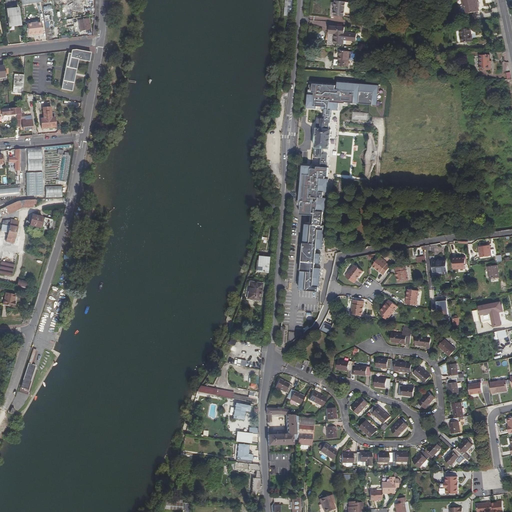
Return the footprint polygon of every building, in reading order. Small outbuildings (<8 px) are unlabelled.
[(461,0),(463,7),(465,14),(479,11),(477,0),(461,0)] [(345,3),(346,2),(335,1),(335,2),(333,2),(333,6),(335,7),(334,16),(344,17),(344,13),(345,3)] [(16,8),(7,9),(9,27),(20,25),(19,16),(17,16),(16,8)] [(80,31),(90,29),(88,18),(78,20),(80,31)] [(40,20),(28,21),(29,32),(41,30),(40,20)] [(344,33),(345,27),(330,26),(330,29),(328,29),(327,43),(343,45),(344,41),(356,42),(357,34),(344,33)] [(462,43),(472,41),(470,28),(460,30),(462,43)] [(75,50),(72,50),(71,54),(69,53),(62,89),(73,90),(78,59),(89,61),(91,53),(75,50)] [(338,65),(349,66),(350,52),(339,51),(338,65)] [(489,55),(479,55),(480,70),(490,70),(489,61),(489,55)] [(16,91),(17,86),(22,87),(23,78),(23,74),(14,73),(11,91),(16,91)] [(376,106),(378,86),(338,82),(337,90),(335,90),(335,85),(313,84),(313,92),(315,93),(315,95),(308,95),(307,108),(316,109),(316,106),(322,107),(321,109),(325,110),(324,120),(317,119),(313,157),(321,158),(320,168),(316,167),(316,169),(311,169),(311,168),(303,167),(303,172),(302,172),(302,177),(300,201),(301,201),(300,215),(313,216),(314,211),(323,212),(325,212),(326,199),(322,198),(323,193),(326,193),(328,179),(324,179),(325,177),(327,177),(328,168),(327,168),(326,168),(327,163),(327,155),(321,155),(322,149),(329,150),(331,130),(329,130),(329,123),(330,123),(331,117),(331,110),(332,110),(338,111),(338,103),(345,104),(345,103),(376,106)] [(0,109),(0,115),(12,114),(14,114),(13,119),(12,127),(16,127),(19,107),(6,109),(0,109)] [(44,118),(41,119),(42,128),(56,127),(55,117),(52,118),(51,107),(43,108),(44,118)] [(368,113),(353,112),(352,120),(368,121),(368,113)] [(33,129),(32,120),(26,120),(22,121),(23,130),(33,129)] [(27,162),(42,161),(41,147),(25,149),(27,162)] [(17,178),(20,178),(20,167),(20,150),(15,150),(15,158),(8,158),(9,163),(13,163),(13,170),(15,170),(15,171),(17,171),(17,178)] [(66,184),(67,179),(71,156),(69,156),(69,153),(66,153),(65,153),(65,155),(63,155),(63,156),(59,181),(59,183),(66,184)] [(303,167),(311,168),(311,166),(302,165),(299,201),(300,201),(302,177),(302,172),(303,172),(303,167)] [(43,172),(26,173),(26,196),(43,196),(43,172)] [(45,187),(45,198),(62,197),(61,186),(45,187)] [(0,188),(0,197),(19,196),(19,188),(0,188)] [(33,208),(34,206),(36,205),(36,201),(35,200),(29,200),(23,201),(17,202),(6,207),(9,214),(23,208),(33,208)] [(314,211),(313,216),(313,217),(311,217),(310,224),(313,224),(313,225),(305,224),(299,290),(319,292),(319,288),(320,288),(321,269),(315,268),(315,264),(320,264),(321,254),(316,254),(316,249),(322,250),(324,231),(323,231),(324,226),(322,226),(323,212),(314,211)] [(25,220),(24,224),(49,231),(52,221),(32,215),(31,221),(25,220)] [(10,220),(3,222),(1,232),(7,233),(6,241),(15,243),(17,235),(15,235),(17,222),(10,220)] [(491,250),(490,245),(479,247),(480,258),(490,256),(490,250),(491,250)] [(4,251),(0,267),(0,273),(12,277),(17,254),(4,251)] [(269,258),(260,257),(260,260),(259,272),(268,273),(269,258)] [(391,266),(379,257),(372,266),(384,275),(391,266)] [(453,258),(453,269),(466,268),(465,257),(453,258)] [(434,272),(433,261),(433,259),(431,259),(432,276),(448,274),(447,271),(434,272)] [(446,260),(433,261),(434,272),(447,271),(446,260)] [(363,272),(355,265),(346,276),(354,283),(363,272)] [(488,267),(489,279),(499,278),(497,265),(488,267)] [(408,280),(406,266),(395,268),(398,282),(408,280)] [(15,286),(27,290),(29,282),(17,279),(15,286)] [(250,288),(248,298),(260,300),(263,284),(249,282),(248,288),(250,288)] [(59,291),(53,289),(48,304),(54,306),(59,291)] [(408,289),(406,304),(417,305),(419,291),(408,289)] [(15,300),(17,294),(8,292),(4,304),(15,307),(16,301),(15,300)] [(443,315),(448,314),(447,299),(437,300),(438,310),(439,310),(439,312),(442,312),(443,315)] [(364,301),(354,300),(352,314),(362,316),(364,301)] [(398,306),(389,300),(380,311),(382,313),(388,318),(389,318),(398,306)] [(500,303),(479,307),(482,322),(492,320),(493,327),(500,326),(497,312),(501,311),(500,303)] [(324,323),(321,330),(329,334),(333,326),(324,323)] [(402,343),(402,344),(410,345),(412,326),(404,325),(403,335),(392,333),(391,342),(402,343)] [(507,330),(495,331),(496,339),(508,338),(507,330)] [(416,336),(415,345),(426,346),(426,349),(430,349),(431,338),(427,337),(427,338),(416,336)] [(444,340),(439,346),(447,354),(449,356),(456,349),(453,347),(444,340)] [(377,358),(376,367),(387,368),(391,369),(392,361),(392,359),(388,359),(377,358)] [(338,360),(337,369),(348,370),(352,371),(352,365),(353,361),(349,361),(338,360)] [(407,363),(396,362),(396,361),(392,361),(391,369),(391,370),(394,371),(395,370),(406,371),(407,363)] [(25,363),(12,414),(13,415),(15,410),(23,412),(35,365),(25,363)] [(456,364),(448,365),(449,376),(449,380),(457,379),(459,378),(458,375),(456,364)] [(366,375),(367,367),(356,366),(356,365),(352,365),(352,371),(351,374),(355,375),(355,374),(366,375)] [(425,383),(430,376),(422,369),(419,366),(413,374),(416,376),(425,383)] [(375,378),(374,386),(385,388),(389,388),(390,379),(387,379),(386,379),(375,378)] [(279,379),(275,387),(285,392),(288,394),(291,389),(293,386),(289,384),(279,379)] [(450,395),(458,393),(457,382),(457,381),(457,379),(449,380),(447,380),(448,384),(450,395)] [(506,380),(490,382),(492,393),(508,391),(506,380)] [(481,383),(469,384),(470,394),(483,393),(481,383)] [(217,389),(200,386),(196,392),(216,395),(217,391),(217,389)] [(413,396),(414,388),(403,386),(400,386),(398,395),(402,395),(413,396)] [(300,404),(304,396),(294,391),(291,389),(288,394),(287,398),(290,399),(300,404)] [(258,404),(258,400),(249,398),(217,391),(216,395),(258,404)] [(249,398),(258,400),(259,392),(250,391),(249,398)] [(419,403),(425,409),(433,400),(435,398),(428,391),(426,394),(426,395),(419,403)] [(313,392),(309,399),(319,404),(319,405),(322,406),(327,398),(323,396),(323,397),(313,392)] [(368,403),(362,397),(354,405),(351,408),(358,414),(361,412),(361,411),(368,403)] [(251,405),(235,402),(232,418),(244,421),(245,412),(250,413),(251,405)] [(461,402),(452,403),(454,414),(454,418),(458,417),(463,417),(463,413),(462,413),(461,402)] [(287,415),(288,434),(268,435),(268,445),(294,444),(293,437),(296,437),(296,434),(295,416),(289,415),(290,411),(283,409),(277,407),(277,408),(266,408),(266,415),(267,415),(271,415),(281,415),(287,415)] [(384,423),(390,417),(382,410),(382,409),(379,407),(373,414),(376,416),(384,423)] [(335,408),(326,409),(327,420),(327,423),(335,423),(337,422),(337,419),(336,419),(335,408)] [(370,412),(368,414),(381,426),(383,424),(370,412)] [(300,417),(299,416),(298,425),(299,433),(313,434),(314,418),(313,418),(300,417)] [(451,434),(460,432),(458,421),(459,421),(458,417),(454,418),(449,419),(449,423),(450,422),(451,434)] [(392,430),(398,436),(406,428),(409,426),(402,419),(399,422),(392,430)] [(365,421),(360,427),(368,435),(370,438),(377,431),(374,428),(374,429),(365,421)] [(328,438),(336,438),(335,426),(335,423),(327,423),(326,424),(326,427),(328,438)] [(313,434),(299,433),(298,444),(312,445),(313,434)] [(461,455),(463,456),(465,453),(472,445),(466,439),(459,447),(458,447),(456,449),(461,455)] [(430,457),(432,458),(434,456),(434,455),(442,447),(435,441),(428,449),(427,449),(425,452),(430,457)] [(248,454),(249,444),(237,443),(236,460),(251,461),(252,461),(253,454),(248,454)] [(325,444),(320,451),(329,457),(332,459),(337,452),(334,449),(334,450),(325,444)] [(445,459),(451,465),(459,457),(459,458),(461,455),(456,449),(455,448),(452,451),(445,459)] [(413,461),(419,467),(422,465),(427,459),(430,457),(425,452),(423,450),(420,453),(421,453),(413,461)] [(371,461),(371,453),(360,453),(360,452),(356,452),(356,454),(357,462),(358,462),(360,462),(360,461),(365,461),(365,464),(365,466),(371,466),(371,461)] [(396,461),(407,461),(407,453),(396,453),(396,452),(392,452),(392,453),(392,462),(396,462),(396,461)] [(389,453),(377,453),(377,462),(389,462),(389,463),(389,462),(392,463),(392,462),(392,453),(389,453)] [(342,454),(342,463),(353,463),(357,463),(357,462),(356,454),(353,454),(342,454)] [(261,478),(260,465),(251,464),(236,462),(235,462),(235,463),(235,468),(256,471),(255,478),(252,478),(251,491),(252,491),(252,495),(254,497),(257,498),(258,496),(259,492),(262,491),(260,478),(261,478)] [(382,490),(382,494),(386,494),(386,492),(395,492),(394,487),(398,487),(398,484),(398,480),(398,479),(394,479),(394,477),(389,477),(389,482),(381,482),(382,490)] [(445,494),(457,494),(457,488),(457,482),(456,482),(456,477),(445,477),(445,482),(444,482),(443,483),(443,487),(444,488),(445,488),(445,494)] [(382,494),(382,490),(370,490),(370,501),(382,500),(382,494)] [(326,511),(335,509),(333,503),(335,503),(332,495),(320,499),(321,503),(320,504),(322,508),(323,508),(324,511),(326,511)] [(300,511),(300,508),(300,498),(295,498),(292,497),(292,511),(300,511)] [(405,511),(404,502),(406,502),(405,497),(397,499),(398,504),(395,504),(396,511),(405,511)] [(358,503),(358,501),(349,502),(349,507),(348,507),(348,511),(360,511),(361,511),(361,510),(361,508),(363,508),(363,502),(358,503)] [(498,503),(491,504),(491,511),(503,511),(502,501),(498,502),(498,503)] [(491,511),(491,504),(490,502),(477,504),(478,511),(491,511)]
